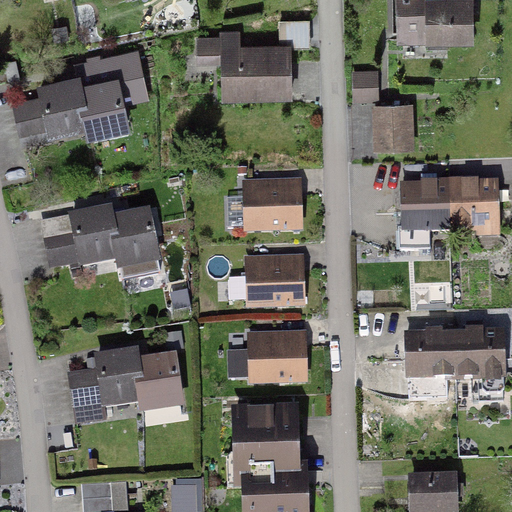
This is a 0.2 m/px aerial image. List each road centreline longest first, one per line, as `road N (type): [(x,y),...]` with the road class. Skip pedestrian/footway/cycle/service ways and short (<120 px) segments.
road 1 (residential): [(346,511),(328,0)]
road 2 (residential): [(0,235),(39,511)]
